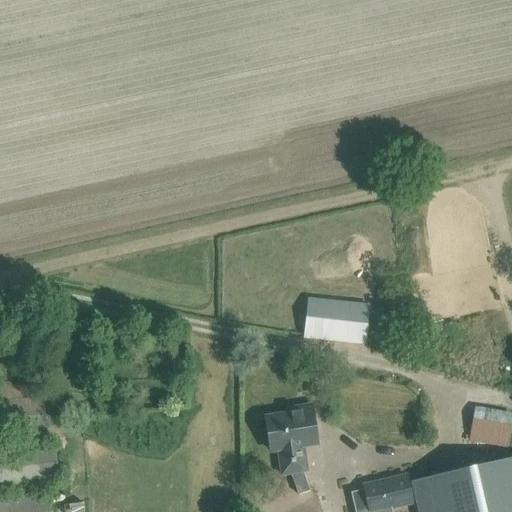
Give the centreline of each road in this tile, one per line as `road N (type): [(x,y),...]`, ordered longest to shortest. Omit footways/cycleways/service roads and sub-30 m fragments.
road 1 (track): [(511,163),(0,281)]
road 2 (track): [(0,295),(72,298),(237,330),(511,404)]
road 3 (track): [(336,511),(326,474),(339,463),(450,453)]
